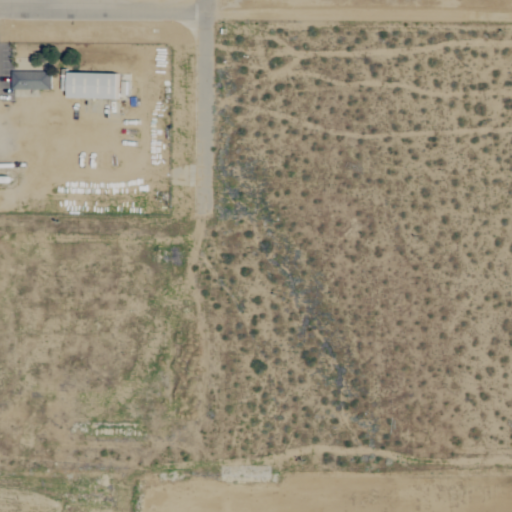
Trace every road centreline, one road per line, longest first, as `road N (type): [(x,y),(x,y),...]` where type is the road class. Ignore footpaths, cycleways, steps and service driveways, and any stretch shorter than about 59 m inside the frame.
road 1 (track): [(199,13),(511,18)]
road 2 (residential): [(0,10),(199,13)]
